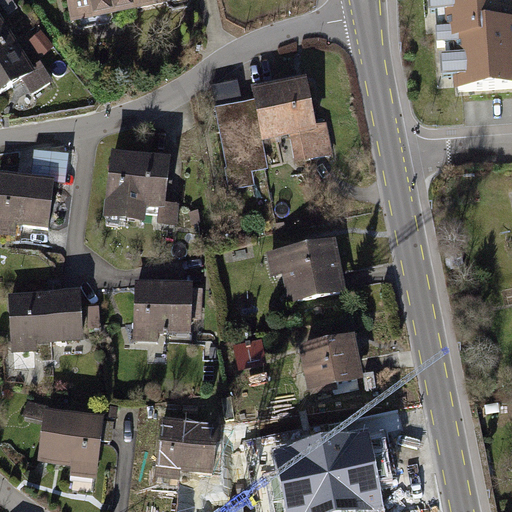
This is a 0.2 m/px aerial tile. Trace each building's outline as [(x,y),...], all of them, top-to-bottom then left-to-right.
[(60,0),(67,34),(195,8),(193,0),(60,0)] [(504,0),(441,0),(445,46),(453,45),(458,100),(511,94),(511,31),(507,32),(504,0)] [(0,11),(0,106),(31,87),(40,101),(61,88),(47,65),(41,69),(4,9),(0,11)] [(310,83),(253,95),(256,106),(218,114),(236,200),(257,195),(253,177),(270,173),(265,148),(321,137),(310,83)] [(36,152),(37,173),(71,172),(70,151),(36,152)] [(172,166),(112,158),(104,223),(145,228),(146,216),(159,218),(158,228),(180,231),(182,212),(166,210),(172,166)] [(54,186),(0,177),(0,237),(18,240),(19,230),(46,234),(54,186)] [(285,279),(291,312),(348,302),(339,248),(269,260),(273,282),(285,279)] [(194,289),(139,286),(136,347),(162,348),(162,338),(192,339),(194,289)] [(79,297),(7,302),(12,361),(34,359),(34,350),(83,346),(79,297)] [(242,371),(270,365),(265,338),(237,343),(242,371)] [(300,352),(308,399),(367,390),(360,342),(300,352)] [(52,418),(47,417),(46,427),(41,465),(72,468),(71,481),(97,484),(104,424),(52,418)] [(220,429),(163,422),(156,482),(180,485),(182,474),(213,478),(220,429)] [(348,511),(348,509),(357,507),(355,498),(377,494),(375,483),(392,479),(387,455),(373,458),(370,447),(346,452),(344,443),(280,456),(285,479),(275,481),(279,501),(288,499),(290,511),(348,511)]
